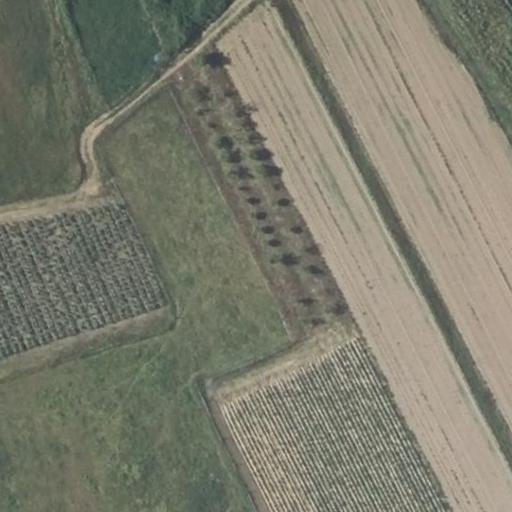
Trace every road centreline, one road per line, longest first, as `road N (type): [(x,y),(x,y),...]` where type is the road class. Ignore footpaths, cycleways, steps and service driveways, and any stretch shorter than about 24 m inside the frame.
road 1 (track): [(0,214),(88,194),(100,125),(241,0)]
road 2 (track): [(427,0),(511,133)]
